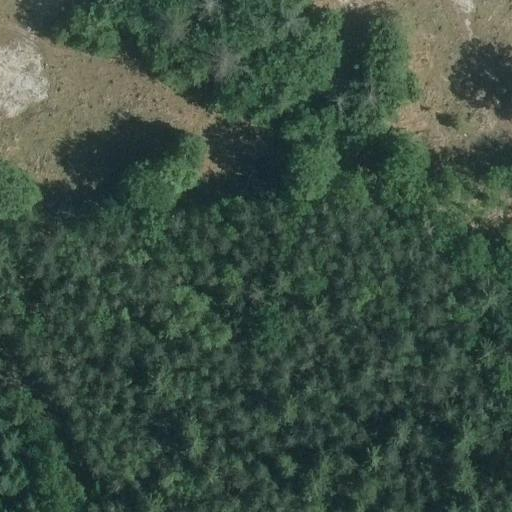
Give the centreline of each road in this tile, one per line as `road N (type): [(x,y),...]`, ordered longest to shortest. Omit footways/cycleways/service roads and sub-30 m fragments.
road 1 (track): [(0,211),(354,182)]
road 2 (track): [(82,511),(35,382),(0,343)]
road 3 (track): [(354,182),(379,187),(415,238),(511,267)]
road 4 (track): [(372,181),(511,165)]
